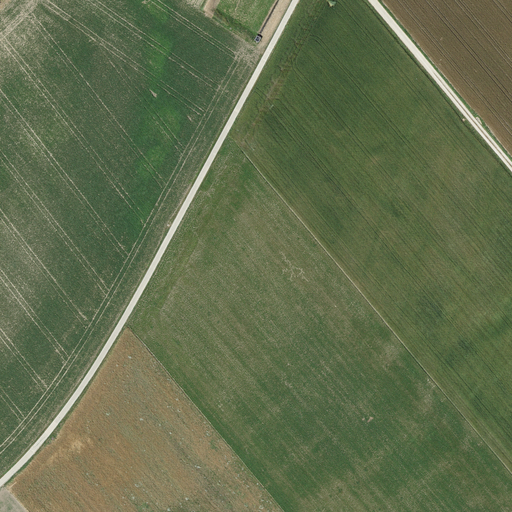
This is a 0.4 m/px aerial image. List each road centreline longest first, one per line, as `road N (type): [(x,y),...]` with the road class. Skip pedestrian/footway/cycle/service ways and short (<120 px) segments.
road 1 (track): [(0,484),(104,353),(296,0)]
road 2 (track): [(511,168),(371,0)]
